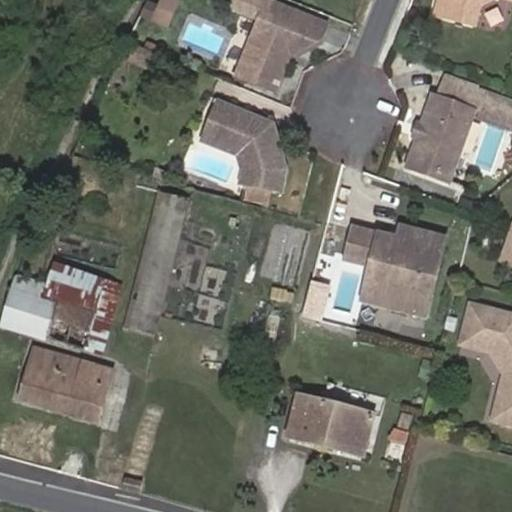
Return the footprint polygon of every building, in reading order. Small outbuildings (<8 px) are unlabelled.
[(156,0),(155,3),(148,0),(144,0),(138,16),(167,28),(179,0),(156,0)] [(256,22),(262,5),(248,0),(232,0),(228,11),(256,22)] [(511,0),(433,0),(429,17),(465,25),(470,7),(484,0),(507,0),(511,1),(511,0)] [(256,22),(232,80),(270,95),(285,57),(290,58),(316,45),(322,29),(262,5),(256,22)] [(437,79),(430,96),(469,112),(476,95),(437,79)] [(430,96),(427,95),(416,123),(410,120),(404,137),(409,138),(398,167),(439,184),(469,112),(430,96)] [(270,129),(211,108),(205,125),(217,147),(242,155),(246,169),(242,186),(279,198),(290,170),(270,129)] [(127,329),(158,335),(186,198),(155,192),(127,329)] [(196,204),(192,218),(221,226),(225,213),(196,204)] [(398,227),(394,241),(441,253),(444,237),(398,227)] [(394,241),(350,230),(344,259),(372,267),(365,304),(425,318),(441,253),(394,241)] [(511,231),(502,265),(511,266),(511,231)] [(55,267),(46,290),(57,293),(53,309),(96,321),(107,283),(55,267)] [(57,293),(46,290),(18,282),(5,327),(87,353),(96,321),(53,309),(57,293)] [(107,283),(96,321),(87,353),(105,358),(125,289),(107,283)] [(511,321),(468,310),(458,349),(488,356),(502,380),(490,425),(511,430),(511,321)] [(112,377),(37,357),(25,400),(98,422),(112,377)] [(371,408),(298,389),(286,434),(318,442),(320,436),(361,446),(371,408)] [(320,436),(318,442),(359,453),(361,446),(320,436)]
